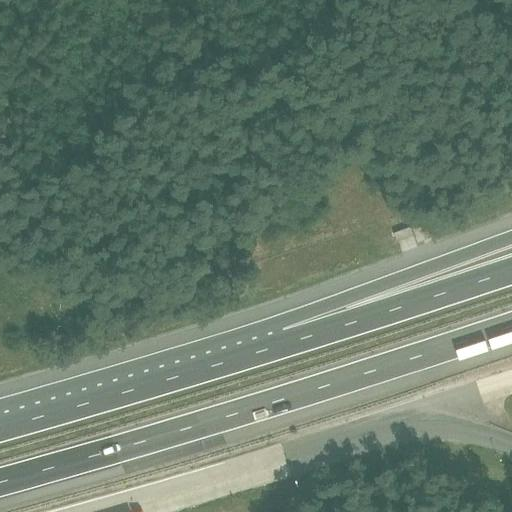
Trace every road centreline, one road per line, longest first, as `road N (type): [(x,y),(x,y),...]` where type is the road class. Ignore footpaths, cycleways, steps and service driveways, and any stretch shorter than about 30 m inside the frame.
road 1 (motorway): [(0,482),(511,326)]
road 2 (motorway): [(73,511),(225,468),(420,429)]
road 3 (motorway): [(286,343),(0,428)]
road 4 (motorway): [(511,238),(328,305),(286,343)]
road 5 (motorway): [(511,271),(286,343)]
